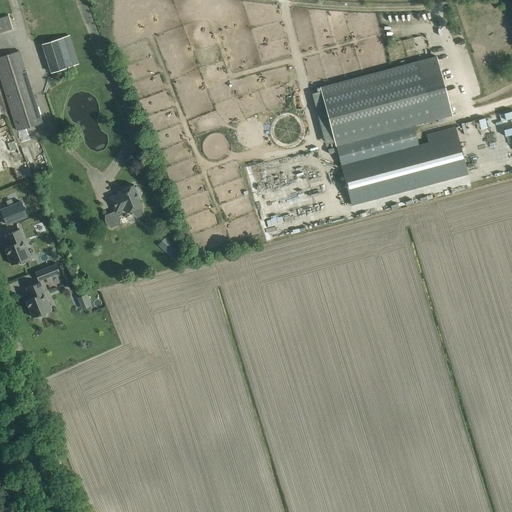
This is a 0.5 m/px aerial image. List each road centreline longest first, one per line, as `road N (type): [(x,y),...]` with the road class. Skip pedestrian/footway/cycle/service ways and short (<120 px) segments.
road 1 (unclassified): [(73,511),(0,317)]
road 2 (unknown): [(437,0),(469,111),(511,102)]
